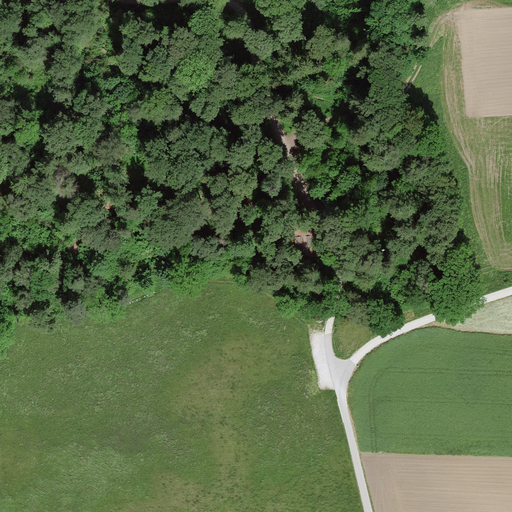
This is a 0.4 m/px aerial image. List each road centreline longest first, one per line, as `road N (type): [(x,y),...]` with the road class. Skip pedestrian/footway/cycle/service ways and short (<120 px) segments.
road 1 (track): [(317,219),(282,142),(242,12),(227,0)]
road 2 (track): [(282,142),(301,128),(392,105),(441,14)]
road 3 (unclassified): [(335,374),(386,335),(511,292)]
road 4 (residential): [(367,511),(335,374)]
road 5 (track): [(327,335),(339,268),(317,219)]
